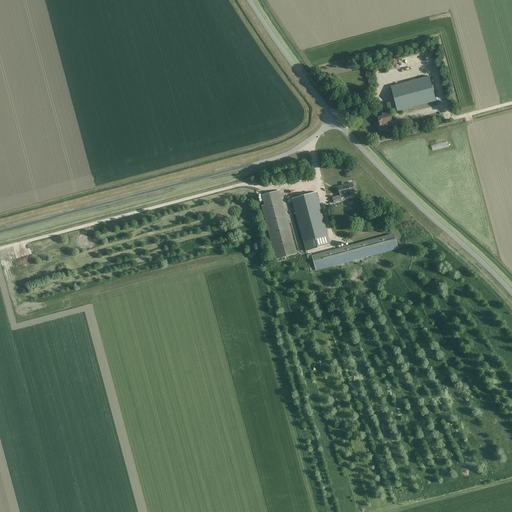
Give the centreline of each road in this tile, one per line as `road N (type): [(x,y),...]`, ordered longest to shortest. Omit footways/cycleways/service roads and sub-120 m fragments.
road 1 (unclassified): [(335,119),(282,155),(0,231)]
road 2 (unclassified): [(511,293),(335,119)]
road 3 (unclassified): [(335,119),(249,0)]
